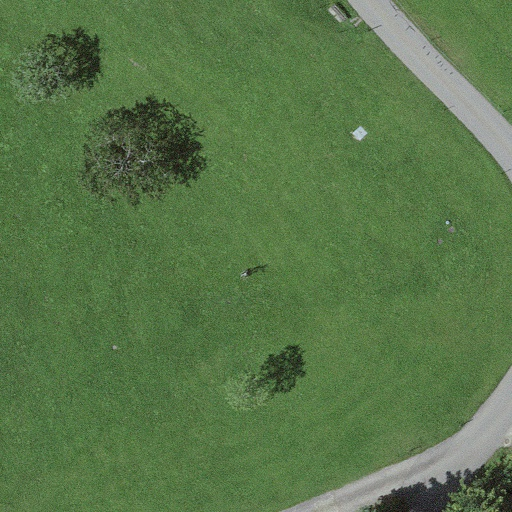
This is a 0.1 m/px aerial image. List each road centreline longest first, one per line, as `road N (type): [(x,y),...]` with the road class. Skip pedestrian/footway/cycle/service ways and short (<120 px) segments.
road 1 (unclassified): [(378,0),(511,159)]
road 2 (unclassified): [(511,394),(416,511)]
